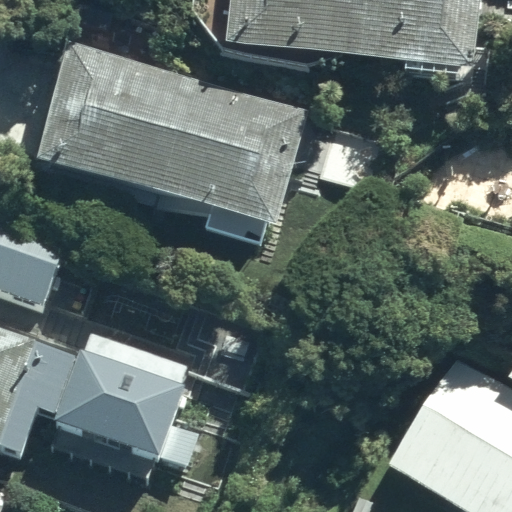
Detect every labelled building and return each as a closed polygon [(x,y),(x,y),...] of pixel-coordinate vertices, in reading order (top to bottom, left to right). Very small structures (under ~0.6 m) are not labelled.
[(478,0),(234,0),(231,43),(407,59),(406,72),(471,78),(478,0)] [(308,110),(68,45),(36,161),(212,209),(207,228),(264,243),(269,224),(276,226),(308,110)] [(0,200),(0,291),(45,307),(74,227),(0,200)] [(80,355),(0,326),(0,443),(25,452),(40,409),(64,417),(54,445),(149,479),(157,456),(188,467),(200,432),(172,423),(186,383),(184,382),(189,368),(92,334),(87,351),(82,349),(80,355)] [(458,353),(389,464),(467,511),(511,511),(511,376),(508,383),(458,353)] [(0,511),(6,511),(9,505),(0,501),(0,511)]
